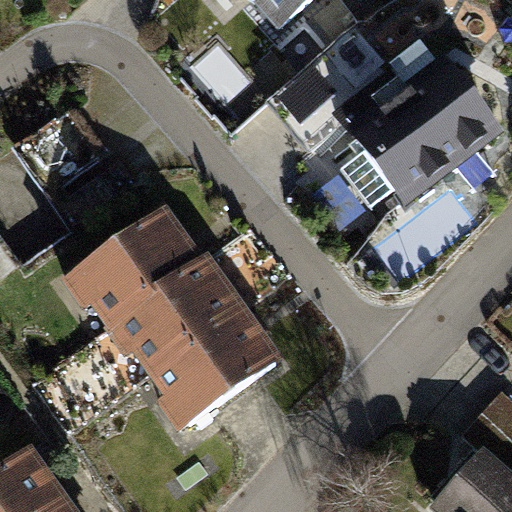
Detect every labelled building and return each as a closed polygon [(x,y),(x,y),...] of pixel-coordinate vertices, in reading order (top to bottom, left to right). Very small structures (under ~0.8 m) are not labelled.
[(319,0),(248,0),(281,35),(319,0)] [(388,73),(333,114),(361,150),(408,211),(502,139),(443,62),(403,92),(388,73)] [(315,71),(280,102),(301,126),(336,95),(315,71)] [(339,178),(314,197),(339,232),(365,213),(339,178)] [(166,209),(59,284),(82,318),(90,312),(125,362),(132,358),(163,402),(156,406),(177,436),(284,362),(263,331),(234,290),(210,257),(203,262),(192,245),(166,209)] [(485,452),(509,475),(511,471),(511,403),(502,394),(465,435),(485,452)] [(30,452),(0,473),(0,511),(74,511),(55,485),(30,452)] [(432,510),(433,511),(511,511),(511,477),(509,475),(485,452),(432,510)]
